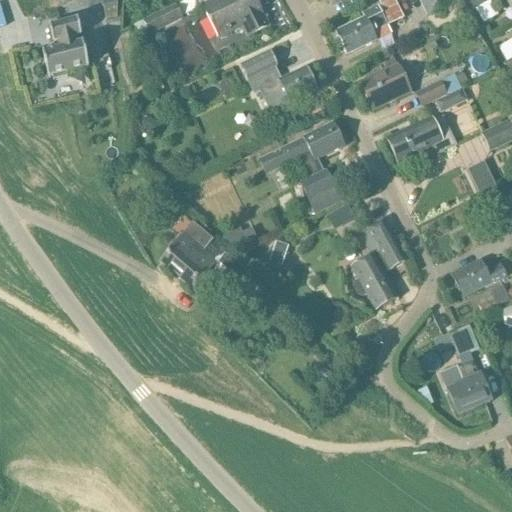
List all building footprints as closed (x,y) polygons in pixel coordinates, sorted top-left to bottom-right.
[(116,0),(100,0),(106,22),(116,19),(116,0)] [(218,0),(203,7),(204,8),(219,38),(242,26),(247,36),(266,26),(253,0),(218,0)] [(377,42),(391,36),(387,28),(403,20),(393,0),(378,8),(361,16),(363,21),(335,34),(345,57),(377,42)] [(407,0),(408,0),(416,0),(426,19),(449,8),(455,5),(452,0),(407,0)] [(475,11),(479,18),(493,9),(489,2),(475,11)] [(142,23),(148,35),(149,37),(183,21),(181,18),(175,7),(175,6),(142,23)] [(493,9),(479,18),(483,25),(498,17),(493,9)] [(82,44),(77,45),(75,39),(80,37),(76,21),(48,27),(52,44),(57,43),(58,49),(41,53),(47,79),(51,78),(52,82),(66,79),(65,75),(87,70),(82,44)] [(511,41),(498,49),(502,57),(511,50),(511,41)] [(511,50),(502,57),(506,64),(511,60),(511,50)] [(268,54),(240,68),(247,82),(254,96),(260,93),(274,122),(293,113),(289,105),(316,92),(305,70),(278,83),(272,70),(275,68),(268,54)] [(398,67),(359,85),(372,112),(411,94),(406,85),(402,76),(399,69),(398,67)] [(154,96),(164,91),(158,80),(148,86),(154,96)] [(440,84),(414,96),(421,110),(434,104),(447,98),(440,84)] [(447,98),(434,104),(440,116),(467,103),(461,91),(447,98)] [(155,137),(161,126),(146,118),(140,129),(155,137)] [(397,164),(425,151),(433,148),(437,156),(456,147),(443,119),(431,124),(430,121),(386,141),(397,164)] [(511,144),(511,128),(509,123),(480,136),(489,155),(511,144)] [(271,156),(270,156),(277,170),(277,171),(278,170),(299,161),(309,180),(300,185),(309,203),(331,191),(334,190),(325,172),(322,174),(316,161),(343,149),(332,126),(286,147),(271,156)] [(465,169),(479,198),(499,189),(485,160),(465,169)] [(347,207),(325,219),(333,233),(355,222),(347,207)] [(511,215),(500,221),(511,245),(511,215)] [(369,260),(352,269),(375,313),(397,301),(385,279),(407,267),(383,223),(366,233),(366,234),(358,239),(369,260)] [(183,236),(160,263),(169,271),(180,280),(197,294),(209,280),(205,275),(208,272),(232,291),(249,271),(212,241),(193,225),(183,236)] [(461,300),(504,280),(498,265),(483,272),(479,264),(451,277),(461,300)] [(490,294),(493,302),(478,308),(482,317),(498,310),(497,307),(509,301),(508,301),(511,298),(511,290),(505,294),(502,288),(490,294)] [(458,361),(479,352),(468,328),(448,336),(458,361)] [(456,370),(441,377),(448,394),(457,417),(488,404),(477,377),(472,364),(456,370)]
